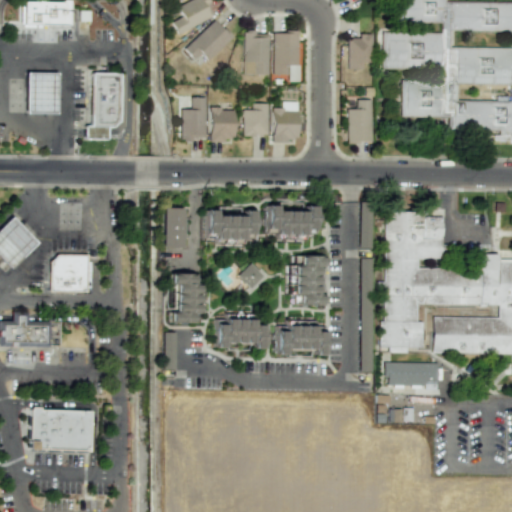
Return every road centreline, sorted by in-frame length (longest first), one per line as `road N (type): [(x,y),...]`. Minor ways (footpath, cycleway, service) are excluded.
road 1 (residential): [(0,172),(511,178)]
road 2 (residential): [(237,0),(321,5),(321,176)]
